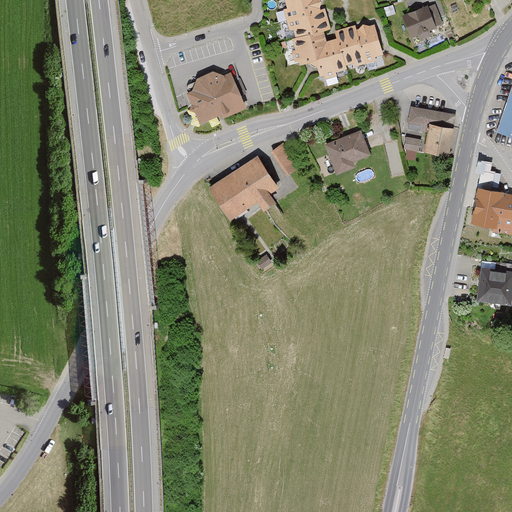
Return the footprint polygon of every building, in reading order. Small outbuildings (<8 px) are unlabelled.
[(334,38),(325,41),(322,31),(328,29),(322,9),(318,10),(316,6),(319,0),(317,0),(286,0),(283,1),(285,9),(281,10),(287,31),(290,30),(293,38),(290,39),(294,51),(289,52),(292,62),(296,61),(298,66),(308,62),(312,61),(314,67),(317,78),(322,76),(323,81),(336,77),(334,73),(344,70),(343,66),(352,63),(354,68),(374,61),(373,57),(381,55),(371,24),(366,26),(360,23),(356,29),(353,30),(352,25),(332,31),(334,38)] [(441,25),(432,6),(426,8),(424,6),(399,17),(409,39),(415,36),(418,42),(432,36),(429,30),(441,25)] [(227,74),(221,76),(210,73),(193,80),(189,91),(183,93),(196,124),(218,115),(219,119),(242,109),(227,74)] [(511,81),(494,133),(511,139),(511,81)] [(445,157),(453,115),(409,107),(406,124),(426,127),(421,153),(445,157)] [(368,156),(358,131),(322,145),(334,175),(353,168),(351,163),(368,156)] [(416,152),(418,141),(404,138),(402,149),(416,152)] [(297,170),(280,145),(268,152),(284,178),(297,170)] [(275,189),(254,157),(205,188),(226,221),(254,203),(260,212),(272,204),(266,195),(275,189)] [(492,231),(511,234),(511,193),(498,191),(501,174),(495,173),(496,171),(491,170),(492,162),(478,159),(475,173),(480,174),(471,223),(493,227),(492,231)] [(474,302),(509,305),(511,277),(511,272),(478,268),(474,302)]
